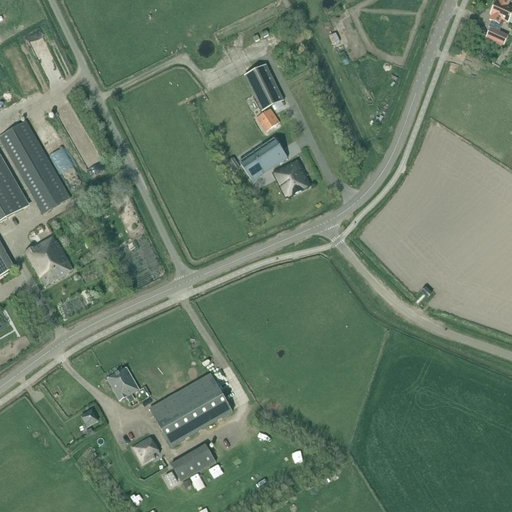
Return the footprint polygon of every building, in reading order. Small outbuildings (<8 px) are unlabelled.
[(509,2),(505,0),(498,0),(498,2),(496,2),(490,15),(492,16),(490,21),(499,25),(501,20),(508,23),(511,13),(511,8),(507,6),(509,2)] [(499,32),(491,28),(490,29),(486,38),(504,46),(508,36),(499,32)] [(266,67),(245,77),(262,113),(284,102),(266,67)] [(270,110),(257,120),(267,134),(280,125),(270,110)] [(27,122),(0,137),(0,140),(44,216),(71,199),(27,122)] [(275,142),(276,143),(262,153),(252,160),(242,166),(241,165),(253,183),(288,159),(276,142),(275,142)] [(0,223),(27,208),(0,160),(0,223)] [(298,162),(273,174),(286,201),(311,189),(298,162)] [(47,289),(73,272),(50,238),(24,255),(47,289)] [(0,277),(15,270),(0,243),(0,277)] [(426,288),(421,293),(428,299),(433,294),(426,288)] [(126,368),(107,379),(120,402),(127,398),(131,396),(135,393),(136,395),(138,393),(138,392),(139,391),(126,368)] [(232,413),(211,375),(150,410),(161,430),(162,431),(172,448),(232,413)] [(92,411),(81,417),(87,429),(98,422),(92,411)] [(149,436),(131,447),(141,466),(155,458),(153,454),(158,451),(149,436)] [(182,483),(216,464),(206,445),(171,465),(182,483)] [(172,473),(165,477),(170,486),(177,482),(172,473)] [(190,481),(183,485),(185,489),(192,485),(190,481)]
